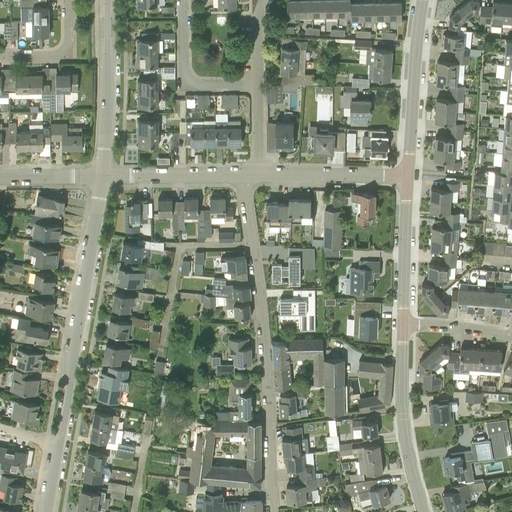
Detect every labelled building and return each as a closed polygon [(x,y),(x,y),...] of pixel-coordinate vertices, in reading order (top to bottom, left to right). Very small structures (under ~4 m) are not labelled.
[(299,0),(286,0),(287,16),(300,16),(299,0)] [(312,0),(311,0),(299,0),(300,16),(312,16),(312,0)] [(324,0),(312,0),(312,16),(325,16),(324,0)] [(337,0),(324,0),(325,16),(337,16),(337,0)] [(350,0),(337,0),(337,16),(350,16),(350,3),(350,0)] [(474,0),(468,0),(460,8),(467,17),(474,12),(478,12),(479,0),(474,0)] [(20,1),(20,8),(32,8),(32,21),(48,21),(48,7),(41,7),(41,1),(20,1)] [(487,6),(485,23),(491,24),(491,26),(501,26),(502,22),(503,2),(493,1),(492,6),(487,6)] [(511,3),(503,2),(502,22),(511,23),(511,25),(511,24),(511,3)] [(350,3),(350,16),(350,19),(363,19),(363,3),(350,3)] [(375,3),(363,3),(363,19),(375,19),(375,3)] [(388,3),(375,3),(375,19),(388,19),(388,3)] [(401,3),(388,3),(388,19),(401,19),(401,3)] [(449,17),(448,26),(458,27),(457,30),(465,31),(466,27),(460,26),(461,23),(467,17),(460,8),(449,17)] [(48,21),(32,21),(33,36),(49,35),(48,21)] [(0,30),(4,31),(4,38),(11,38),(11,22),(0,22),(0,30)] [(444,34),(443,46),(455,47),(455,54),(470,55),(470,48),(472,31),(465,31),(457,30),(457,35),(444,34)] [(143,40),(137,40),(137,52),(137,53),(158,53),(157,32),(143,33),(143,40)] [(354,43),(354,48),(367,49),(365,64),(369,64),(390,65),(391,50),(374,49),(371,48),(372,40),(354,39),(354,40),(354,43)] [(282,47),(281,59),(305,61),(306,48),(305,48),(306,40),(295,40),(294,40),(294,47),(283,47),(282,47)] [(505,52),(503,64),(504,64),(505,64),(509,65),(511,65),(511,52),(505,52)] [(158,53),(137,53),(137,66),(141,66),(141,70),(143,70),(143,72),(143,73),(147,73),(152,73),(162,72),(175,72),(175,66),(162,67),(157,67),(157,66),(158,66),(158,53)] [(437,60),(436,72),(457,74),(458,63),(469,64),(470,55),(455,54),(454,62),(437,60)] [(281,59),(280,73),(288,73),(288,79),(282,79),(281,84),(283,84),(287,84),(303,85),(311,85),(319,85),(319,80),(312,79),(312,75),(311,75),(311,74),(304,74),(305,61),(281,59)] [(352,85),(352,86),(357,86),(368,86),(369,78),(389,80),(390,65),(369,64),(368,78),(352,78),(352,85)] [(505,64),(503,77),(508,77),(511,77),(511,65),(509,65),(505,64)] [(29,71),(29,73),(29,75),(29,92),(41,92),(41,97),(41,99),(43,111),(50,111),(50,105),(49,79),(42,79),(42,74),(37,74),(37,73),(36,73),(36,71),(29,71)] [(436,72),(435,83),(450,85),(449,92),(464,93),(465,85),(456,85),(457,74),(436,72)] [(0,96),(8,97),(8,92),(8,80),(1,80),(1,74),(0,74),(0,96)] [(15,80),(8,80),(8,92),(15,92),(29,92),(29,75),(21,75),(21,74),(15,74),(15,80)] [(55,79),(49,79),(50,105),(50,111),(63,111),(63,92),(70,92),(78,92),(77,74),(60,74),(55,74),(55,79)] [(158,80),(137,80),(137,93),(158,92),(158,80)] [(266,84),(266,85),(267,86),(267,101),(283,101),(283,84),(281,84),(266,84)] [(356,95),(357,86),(352,86),(352,85),(343,85),(343,94),(355,94),(356,95)] [(158,92),(137,93),(138,106),(158,105),(158,92)] [(436,98),(435,110),(456,111),(462,112),(463,101),(464,93),(449,92),(448,99),(436,98)] [(227,95),(226,95),(227,108),(230,108),(237,108),(237,95),(233,94),(229,94),(227,95)] [(370,100),(355,100),(350,100),(350,116),(351,116),(368,116),(369,116),(370,100)] [(434,121),(449,123),(448,130),(462,131),(463,123),(455,123),(456,111),(435,110),(434,121)] [(158,119),(138,120),(138,133),(158,132),(158,119)] [(228,121),(227,121),(227,145),(240,145),(240,127),(234,127),(234,120),(228,120),(228,121)] [(203,121),(186,121),(186,132),(186,138),(191,137),(191,145),(203,145),(203,127),(203,121)] [(215,127),(215,145),(227,145),(227,121),(215,121),(215,127)] [(266,147),(266,152),(276,152),(276,147),(292,147),(292,122),(286,122),(267,121),(266,121),(266,147)] [(2,123),(0,122),(0,148),(2,149),(2,143),(9,143),(9,127),(2,127),(2,123)] [(9,123),(9,127),(9,143),(10,143),(16,143),(16,148),(22,148),(22,147),(29,147),(29,131),(16,131),(16,123),(9,123)] [(50,123),(50,126),(50,140),(61,139),(62,148),(82,148),(82,127),(67,127),(67,123),(53,123),(50,123)] [(30,131),(29,131),(29,147),(37,147),(37,148),(39,148),(40,148),(43,148),(43,143),(50,143),(50,140),(50,126),(43,126),(42,126),(42,131),(30,131)] [(215,127),(203,127),(203,145),(215,145),(215,127)] [(511,128),(504,127),(503,140),(511,141),(511,128)] [(311,136),(311,146),(315,146),(315,150),(319,150),(319,154),(327,154),(327,150),(344,151),(345,138),(345,132),(328,131),(328,129),(320,129),(320,133),(316,133),(315,136),(311,136)] [(363,135),(362,146),(364,147),(364,158),(378,159),(378,154),(386,155),(386,148),(387,148),(388,148),(388,147),(389,147),(389,146),(389,145),(388,145),(388,144),(387,144),(386,143),(387,140),(387,137),(385,137),(386,130),(368,129),(368,135),(363,135)] [(356,149),(357,131),(348,130),(348,149),(356,149)] [(435,137),(434,148),(454,150),(455,138),(462,139),(462,131),(448,130),(447,137),(435,136),(435,137)] [(158,132),(138,133),(138,146),(158,145),(158,132)] [(511,141),(503,140),(502,153),(511,153),(511,141)] [(434,148),(433,160),(446,161),(445,168),(459,169),(460,161),(453,161),(454,150),(434,148)] [(500,167),(500,172),(511,172),(511,153),(502,153),(501,166),(500,167)] [(494,172),(493,184),(511,185),(511,172),(500,172),(494,171),(494,172)] [(431,188),(430,199),(451,201),(451,191),(457,191),(458,183),(444,182),(444,189),(431,188)] [(511,185),(493,184),(492,197),(510,198),(511,191),(511,185)] [(352,193),(351,200),(361,201),(360,214),(357,214),(357,223),(368,224),(368,215),(374,216),(374,193),(352,193)] [(36,202),(34,214),(37,215),(51,217),(52,212),(63,214),(64,214),(65,204),(64,204),(65,198),(66,197),(56,196),(56,198),(38,195),(36,202)] [(204,210),(204,236),(211,236),(211,228),(211,223),(211,215),(217,215),(224,214),(224,220),(232,219),(232,207),(225,207),(225,206),(225,203),(221,203),(221,197),(210,198),(210,210),(204,210)] [(492,197),(491,210),(500,210),(499,220),(507,221),(509,207),(510,207),(510,198),(492,197)] [(171,198),(158,199),(158,215),(172,214),(172,217),(178,217),(178,207),(172,207),(171,201),(171,198)] [(197,198),(183,198),(183,201),(184,217),(197,216),(197,221),(197,237),(204,236),(204,210),(197,210),(197,198)] [(288,198),(288,202),(289,202),(288,212),(290,212),(290,223),(290,226),(291,226),(291,220),(301,220),(301,213),(299,213),(299,198),(288,198)] [(299,198),(299,213),(301,213),(301,220),(312,221),(312,213),(310,213),(310,198),(299,198)] [(131,204),(125,204),(125,208),(125,230),(132,230),(132,225),(132,221),(140,221),(146,221),(146,199),(137,199),(137,201),(131,201),(131,204)] [(430,199),(429,211),(445,213),(444,220),(459,221),(460,213),(456,213),(456,210),(450,210),(451,201),(430,199)] [(267,202),(266,216),(268,216),(268,226),(279,226),(279,217),(277,217),(277,202),(267,202)] [(277,202),(277,217),(279,217),(279,226),(290,226),(290,223),(290,212),(288,212),(289,202),(288,202),(277,202)] [(324,210),(323,248),(341,249),(342,210),(324,210)] [(31,214),(29,224),(34,225),(32,235),(58,239),(61,226),(50,224),(51,217),(37,215),(34,214),(34,215),(31,214)] [(432,226),(431,237),(452,239),(458,240),(459,229),(459,221),(444,220),(444,227),(432,226)] [(233,231),(218,232),(218,241),(233,240),(233,232),(233,231)] [(431,237),(430,249),(442,250),(442,257),(457,259),(457,251),(458,240),(452,239),(431,237)] [(314,238),(314,246),(322,246),(322,238),(314,238)] [(123,242),(121,256),(141,260),(144,247),(149,248),(164,250),(164,243),(164,241),(137,239),(136,244),(123,242)] [(30,245),(28,253),(34,254),(36,255),(35,262),(38,263),(54,265),(57,249),(30,245)] [(195,252),(195,263),(203,263),(204,252),(195,252)] [(272,264),(272,282),(281,282),(281,275),(288,275),(288,282),(300,282),(300,267),(300,254),(288,254),(288,266),(288,268),(286,268),(281,268),(281,266),(281,264),(272,264)] [(245,256),(222,257),(223,269),(228,269),(246,268),(245,256)] [(429,264),(428,276),(430,276),(447,278),(449,278),(449,267),(456,267),(457,259),(442,257),(441,265),(429,264)] [(183,259),(180,274),(188,275),(190,260),(183,259)] [(346,277),(345,292),(349,292),(372,293),(373,274),(379,274),(379,261),(359,261),(358,268),(349,267),(349,277),(346,277)] [(5,262),(4,269),(24,273),(25,266),(5,262)] [(119,268),(117,282),(142,286),(143,278),(144,273),(163,277),(164,270),(130,264),(129,269),(119,268)] [(246,268),(228,269),(228,272),(231,272),(231,278),(247,278),(246,268)] [(35,272),(33,285),(41,287),(41,289),(53,291),(53,290),(54,284),(55,279),(51,278),(52,275),(35,272)] [(467,288),(465,309),(474,310),(476,289),(477,284),(468,283),(467,288)] [(421,284),(421,294),(429,304),(438,296),(433,290),(434,285),(421,284)] [(476,289),(474,310),(483,311),(485,289),(485,284),(477,284),(476,289)] [(485,289),(483,311),(492,312),(494,290),(494,285),(485,284),(485,289)] [(503,291),(501,312),(510,313),(511,292),(511,284),(503,284),(503,287),(503,291)] [(222,285),(222,296),(225,296),(233,296),(238,296),(249,296),(249,285),(225,285),(222,285)] [(457,308),(457,309),(465,309),(467,288),(458,287),(458,291),(457,308)] [(279,299),(279,313),(279,318),(280,318),(280,313),(300,313),(300,318),(300,330),(315,329),(315,288),(300,289),(301,289),(301,299),(293,299),(279,299)] [(494,290),(492,312),(500,312),(501,312),(503,291),(494,290)] [(139,291),(138,298),(153,301),(154,294),(139,291)] [(115,293),(112,307),(130,310),(131,304),(134,304),(135,296),(115,293)] [(204,294),(204,306),(215,306),(215,296),(212,296),(212,294),(204,294)] [(233,296),(225,296),(226,304),(226,309),(233,308),(234,317),(251,316),(249,303),(249,302),(238,303),(238,296),(233,296)] [(438,296),(429,304),(438,314),(448,314),(449,303),(444,303),(438,296)] [(28,297),(25,313),(51,317),(53,307),(54,302),(51,301),(28,297)] [(354,308),(353,334),(376,335),(377,316),(375,316),(375,309),(354,308)] [(110,319),(108,333),(132,337),(134,325),(147,327),(148,320),(130,316),(129,322),(110,319)] [(16,330),(15,340),(27,342),(28,341),(47,344),(48,335),(47,335),(48,329),(42,328),(42,327),(36,326),(36,327),(29,326),(30,320),(18,318),(18,319),(17,324),(21,325),(20,327),(20,330),(16,330)] [(152,329),(149,346),(157,347),(160,331),(152,329)] [(248,338),(229,339),(229,355),(234,355),(234,363),(236,363),(237,365),(239,367),(244,367),(247,365),(246,363),(252,363),(251,347),(248,347),(248,338)] [(286,340),(271,341),(273,357),(273,367),(290,366),(289,363),(298,362),(297,359),(313,358),(313,354),(323,353),(323,338),(322,338),(316,338),(286,339),(286,340)] [(106,344),(103,358),(112,359),(111,361),(121,363),(121,361),(122,357),(129,359),(131,348),(106,344)] [(431,351),(430,352),(437,361),(438,360),(438,361),(444,356),(448,357),(447,369),(454,369),(455,352),(449,351),(449,344),(439,344),(431,351)] [(17,348),(15,356),(17,357),(16,364),(37,368),(39,360),(42,360),(43,353),(17,348)] [(455,352),(454,369),(458,370),(458,373),(469,374),(469,373),(469,368),(470,368),(471,348),(460,348),(460,352),(455,352)] [(471,348),(470,368),(480,368),(481,349),(471,348)] [(480,368),(479,373),(490,374),(490,369),(492,350),(481,349),(480,368)] [(490,369),(490,374),(500,375),(500,370),(502,350),(492,350),(490,369)] [(419,361),(419,371),(423,371),(423,374),(435,375),(435,373),(442,366),(438,361),(438,360),(437,361),(430,352),(419,361)] [(511,352),(510,352),(503,370),(511,373),(511,352)] [(313,358),(312,383),(323,383),(323,382),(324,382),(324,358),(323,358),(323,353),(313,354),(313,358)] [(344,358),(324,358),(324,382),(325,412),(344,412),(343,382),(344,382),(344,358)] [(156,360),(153,373),(162,375),(165,362),(163,361),(156,360)] [(359,360),(357,374),(379,377),(377,394),(364,397),(358,398),(359,404),(360,410),(389,405),(392,364),(359,360)] [(234,364),(216,364),(216,374),(234,374),(234,364)] [(97,390),(96,397),(119,401),(121,388),(126,388),(128,378),(130,369),(108,365),(108,366),(106,374),(100,373),(97,390)] [(290,366),(273,367),(274,372),(275,388),(292,387),(292,386),(290,371),(290,366)] [(13,369),(10,390),(36,394),(39,379),(31,378),(32,372),(13,369)] [(423,374),(423,382),(440,383),(440,378),(434,377),(435,375),(423,374)] [(212,411),(212,420),(213,420),(251,420),(251,392),(248,392),(248,379),(231,379),(231,392),(230,392),(230,401),(238,401),(238,411),(229,411),(229,412),(212,411)] [(281,400),(279,400),(280,414),(288,414),(289,418),(300,417),(299,409),(297,410),(296,399),(307,398),(306,385),(293,386),(293,393),(280,394),(281,400)] [(466,391),(465,401),(482,402),(482,392),(474,392),(468,391),(466,391)] [(15,400),(12,416),(25,418),(25,421),(37,423),(39,413),(37,413),(38,404),(15,400)] [(432,419),(430,419),(430,426),(452,423),(451,417),(448,417),(448,411),(456,410),(457,408),(457,402),(448,403),(448,400),(438,401),(438,404),(430,404),(432,419)] [(94,411),(92,425),(109,428),(110,421),(118,422),(119,415),(112,414),(94,411)] [(145,418),(143,433),(149,434),(150,434),(152,420),(153,417),(145,415),(145,418)] [(187,445),(185,455),(210,458),(212,458),(215,435),(247,435),(247,454),(246,454),(246,463),(247,464),(260,464),(260,420),(251,420),(213,420),(213,425),(196,423),(193,446),(187,445)] [(361,420),(352,422),(352,428),(357,427),(358,437),(362,437),(362,436),(378,435),(376,420),(362,422),(361,420)] [(92,425),(90,438),(107,441),(106,447),(117,449),(133,452),(135,445),(134,445),(118,442),(118,443),(114,443),(117,429),(109,428),(92,425)] [(286,438),(282,438),(282,444),(283,454),(303,452),(301,452),(299,438),(302,438),(301,426),(285,427),(286,438)] [(445,464),(443,464),(445,473),(455,472),(457,480),(466,479),(464,470),(472,469),(470,461),(493,458),(493,457),(506,455),(502,430),(487,433),(488,439),(472,442),(473,450),(451,454),(451,457),(444,458),(445,464)] [(330,436),(326,436),(327,450),(335,450),(339,449),(339,444),(338,445),(337,435),(330,436)] [(351,443),(339,444),(339,449),(339,450),(340,453),(340,456),(357,453),(358,460),(361,460),(380,458),(379,444),(363,446),(357,447),(352,448),(351,443)] [(0,468),(22,472),(25,456),(26,453),(14,451),(10,451),(10,449),(0,447),(0,468)] [(117,449),(115,456),(132,459),(133,452),(117,449)] [(88,450),(85,464),(102,467),(103,463),(106,463),(108,454),(88,450)] [(303,452),(283,454),(284,462),(286,462),(287,469),(298,468),(299,479),(315,477),(314,464),(313,452),(303,452)] [(184,461),(182,478),(189,479),(196,480),(208,481),(220,482),(260,486),(260,464),(247,464),(246,463),(246,467),(211,464),(212,458),(210,458),(185,455),(184,461)] [(359,473),(350,474),(351,482),(364,480),(363,473),(366,473),(382,471),(380,458),(361,460),(358,460),(359,473)] [(85,464),(83,478),(102,481),(103,476),(108,477),(109,476),(110,471),(109,469),(109,468),(102,467),(85,464)] [(1,473),(0,479),(0,488),(4,490),(3,497),(20,500),(23,485),(16,484),(18,476),(1,473)] [(299,485),(286,486),(287,502),(306,500),(313,500),(312,489),(316,489),(316,486),(324,486),(323,477),(315,478),(315,477),(299,479),(299,480),(299,485)] [(180,480),(179,491),(192,492),(194,480),(181,479),(180,480)] [(351,483),(344,484),(348,496),(358,493),(359,500),(370,497),(372,503),(389,499),(386,485),(378,487),(376,479),(364,480),(351,482),(351,483)] [(109,481),(107,488),(111,489),(124,491),(125,485),(125,484),(109,481)] [(453,492),(443,495),(447,510),(463,505),(470,503),(467,497),(472,495),(471,492),(477,490),(477,491),(486,488),(484,481),(468,483),(451,486),(453,492)] [(111,489),(110,496),(123,498),(124,491),(111,489)] [(81,490),(79,504),(102,508),(104,499),(105,491),(96,490),(96,491),(97,491),(97,492),(81,490)] [(197,506),(196,511),(238,511),(242,500),(222,500),(222,494),(219,494),(204,493),(198,492),(197,506)] [(246,501),(244,511),(261,511),(261,501),(246,501)] [(349,511),(348,502),(338,504),(339,511),(349,511)]
